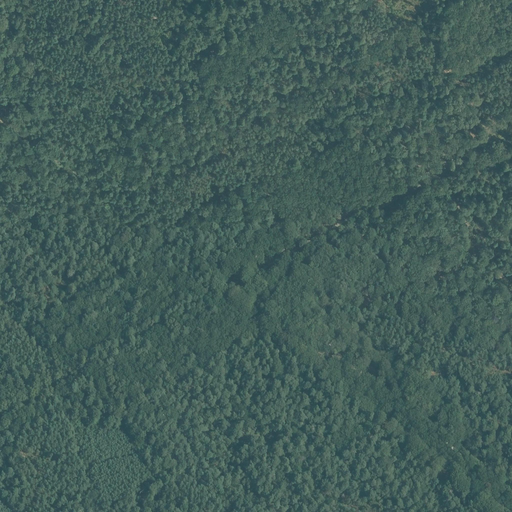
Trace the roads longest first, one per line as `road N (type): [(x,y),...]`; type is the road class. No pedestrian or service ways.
road 1 (track): [(369,418),(0,114)]
road 2 (track): [(511,497),(246,277)]
road 3 (track): [(246,277),(511,125)]
road 4 (track): [(212,78),(348,0)]
